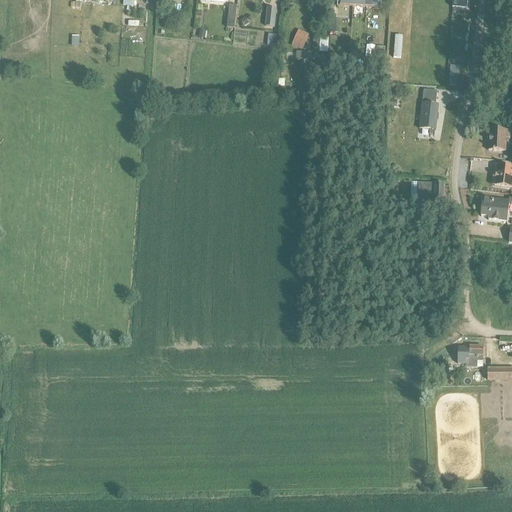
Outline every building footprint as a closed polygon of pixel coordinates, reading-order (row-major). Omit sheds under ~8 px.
[(353,11),(353,0),(338,0),(338,10),(353,11)] [(353,0),(353,11),(356,11),(367,11),(367,0),(353,0)] [(367,0),(367,11),(382,12),(382,0),(367,0)] [(453,0),(453,10),(467,11),(468,0),(453,0)] [(230,7),(227,30),(235,31),(237,8),(230,7)] [(267,11),(265,30),(275,31),(277,12),(267,11)] [(246,20),(241,23),(245,29),(250,26),(246,20)] [(299,33),(292,48),(303,53),(310,38),(299,33)] [(269,37),(267,49),(279,50),(280,38),(269,37)] [(159,40),(158,48),(170,49),(171,42),(159,40)] [(313,41),(312,64),(320,64),(320,54),(328,54),(329,41),(313,41)] [(304,54),(297,54),(297,62),(304,62),(304,104),(311,104),(311,54),(304,54)] [(157,91),(156,103),(167,104),(167,91),(157,91)] [(424,93),(419,132),(430,133),(429,138),(435,138),(438,108),(436,108),(438,94),(424,93)] [(482,95),(481,105),(495,106),(496,96),(482,95)] [(487,132),(487,141),(489,141),(489,154),(506,155),(507,142),(511,142),(511,133),(487,132)] [(511,170),(495,168),(494,176),(496,176),(495,189),(511,190),(511,170)] [(412,185),(411,201),(443,203),(444,187),(412,185)] [(483,201),(481,219),(489,220),(488,223),(507,225),(509,209),(511,209),(511,201),(509,201),(509,204),(483,201)] [(417,207),(417,216),(429,217),(430,208),(417,207)] [(467,360),(466,370),(478,371),(478,364),(483,365),(484,349),(470,349),(469,360),(467,360)] [(511,370),(504,371),(481,371),(481,383),(511,382),(511,370)]
